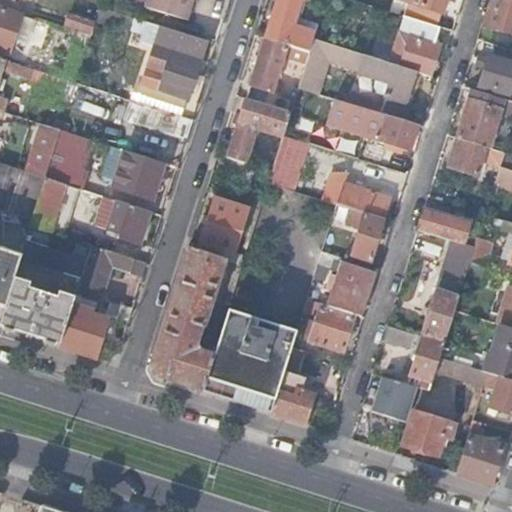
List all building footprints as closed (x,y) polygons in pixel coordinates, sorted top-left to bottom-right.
[(193,0),(149,0),(147,8),(187,21),(193,0)] [(278,0),(266,39),(311,53),(315,40),(317,34),(293,27),(301,0),(278,0)] [(447,0),(422,0),(416,20),(439,27),(447,1),(447,0)] [(511,0),(492,0),(485,26),(497,30),(496,35),(504,37),(505,32),(511,34),(511,0)] [(95,23),(91,36),(91,38),(107,43),(116,13),(100,8),(95,23)] [(17,28),(29,31),(33,20),(0,9),(0,49),(9,52),(12,41),(17,28)] [(72,14),(66,28),(91,36),(95,23),(72,14)] [(415,72),(431,77),(441,46),(433,44),(439,27),(416,20),(405,16),(390,64),(415,72)] [(161,27),(150,24),(143,42),(155,46),(161,27)] [(190,101),(208,42),(161,27),(155,46),(143,85),(190,101)] [(24,45),(29,31),(17,28),(12,41),(24,45)] [(504,37),(500,47),(501,47),(511,50),(511,34),(505,32),(504,37)] [(247,100),(292,114),(297,98),(273,91),(284,56),(307,64),(311,53),(266,39),(247,100)] [(346,104),(368,111),(406,123),(411,105),(405,103),(415,72),(390,64),(315,40),(311,53),(307,64),(299,89),(318,95),(328,63),(359,73),(359,75),(389,85),(383,105),(349,94),(346,104)] [(0,58),(0,110),(5,112),(8,100),(0,97),(0,78),(2,71),(30,80),(34,69),(0,58)] [(486,69),(488,61),(479,58),(476,67),(486,69)] [(511,66),(489,60),(488,61),(486,69),(480,87),(508,96),(511,84),(511,66)] [(73,94),(76,83),(34,69),(30,80),(63,91),(73,94)] [(69,106),(73,94),(63,91),(59,103),(69,106)] [(472,91),(469,101),(505,112),(508,113),(511,103),(472,91)] [(240,117),(227,158),(245,164),(257,128),(284,137),(292,114),(247,100),(236,97),(231,114),(240,117)] [(469,101),(457,139),(486,148),(493,150),(505,112),(469,101)] [(172,137),(186,142),(187,140),(193,121),(146,106),(139,125),(172,137)] [(368,111),(365,121),(360,136),(411,151),(419,127),(406,123),(368,111)] [(42,125),(27,172),(46,178),(56,146),(58,142),(61,131),(42,125)] [(90,140),(61,131),(58,142),(86,151),(90,140)] [(273,172),(269,184),(295,192),(310,145),(284,137),(273,172)] [(486,148),(457,139),(448,168),(477,177),(486,148)] [(56,146),(46,178),(77,188),(87,156),(56,146)] [(152,201),(164,164),(126,152),(115,188),(152,201)] [(511,155),(504,154),(503,159),(510,162),(507,172),(511,173),(511,155)] [(245,164),(227,158),(222,173),(246,180),(247,178),(251,166),(245,164)] [(0,163),(0,208),(33,220),(46,178),(27,172),(0,163)] [(247,178),(269,185),(269,184),(273,172),(251,166),(247,178)] [(499,169),(494,186),(511,191),(511,173),(507,172),(499,169)] [(365,215),(384,221),(391,200),(344,185),(347,173),(332,173),(323,201),(365,215)] [(77,188),(46,178),(33,220),(31,227),(66,238),(81,189),(77,188)] [(151,212),(108,198),(104,213),(113,217),(109,231),(120,235),(119,239),(140,246),(151,212)] [(226,262),(243,267),(246,257),(235,253),(248,211),(213,200),(197,253),(226,262)] [(424,211),(417,231),(452,242),(474,250),(477,240),(467,236),(470,225),(424,211)] [(371,262),(384,221),(365,215),(352,257),(371,262)] [(511,224),(503,221),(500,230),(511,233),(511,254),(509,265),(511,265),(511,224)] [(322,253),(338,258),(343,244),(327,239),(322,253)] [(477,240),(474,250),(470,264),(487,269),(489,270),(493,258),(483,255),(487,242),(477,240)] [(474,250),(452,242),(444,269),(466,276),(470,264),(474,250)] [(26,245),(21,259),(82,278),(87,264),(41,250),(26,245)] [(87,264),(82,278),(78,292),(77,296),(86,298),(103,304),(114,269),(132,275),(137,261),(92,247),(87,264)] [(188,249),(166,317),(202,329),(204,329),(214,298),(217,291),(226,262),(197,253),(188,249)] [(0,307),(5,309),(15,279),(21,259),(0,251),(0,307)] [(322,253),(318,267),(334,272),(338,258),(322,253)] [(148,264),(137,261),(132,275),(143,279),(148,264)] [(354,316),(360,318),(374,275),(340,264),(329,301),(323,299),(321,305),(354,316)] [(466,276),(465,279),(482,285),(487,269),(470,264),(466,276)] [(444,269),(423,337),(445,344),(455,311),(465,279),(466,276),(444,269)] [(15,279),(5,309),(0,326),(0,327),(61,347),(73,307),(77,296),(78,292),(61,286),(56,299),(31,290),(32,285),(15,279)] [(511,286),(498,325),(507,328),(511,329),(511,286)] [(86,298),(77,296),(73,307),(82,310),(86,298)] [(108,316),(130,323),(134,310),(112,303),(108,316)] [(321,305),(319,310),(316,322),(311,337),(309,343),(342,354),(354,316),(321,305)] [(73,307),(61,347),(97,359),(108,321),(93,316),(94,314),(82,310),(73,307)] [(236,404),(271,415),(292,348),(297,333),(228,312),(225,323),(221,335),(218,347),(215,357),(203,393),(236,404)] [(158,379),(203,393),(215,357),(199,351),(196,346),(200,335),(202,329),(166,317),(151,364),(158,379)] [(221,335),(225,323),(216,320),(212,332),(221,335)] [(306,335),(311,337),(316,322),(311,320),(306,335)] [(488,374),(511,381),(511,329),(507,328),(498,325),(496,324),(482,372),(488,374)] [(423,337),(387,326),(382,342),(414,353),(416,344),(420,346),(423,337)] [(208,344),(218,347),(221,335),(212,332),(208,344)] [(410,377),(407,385),(429,392),(436,373),(440,359),(445,344),(423,337),(420,346),(410,377)] [(292,348),(271,415),(305,426),(315,396),(310,394),(314,382),(294,375),(301,351),(292,348)] [(436,373),(459,380),(464,366),(440,359),(436,373)] [(464,366),(459,380),(483,388),(488,374),(482,372),(464,366)] [(511,381),(488,374),(483,388),(495,392),(490,409),(511,415),(511,381)] [(414,412),(403,446),(438,457),(443,440),(448,442),(454,424),(414,412)] [(468,436),(456,474),(491,486),(505,443),(498,441),(497,445),(468,436)]
